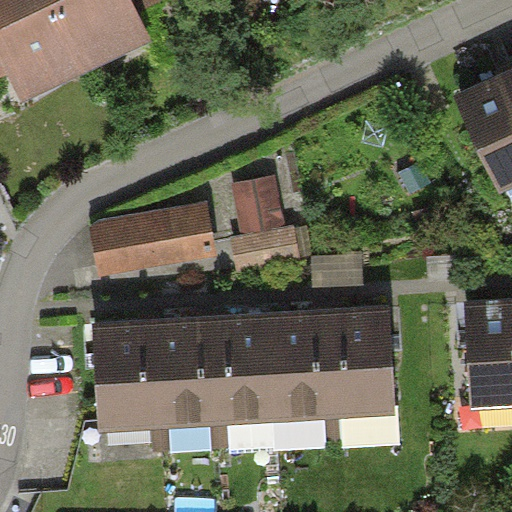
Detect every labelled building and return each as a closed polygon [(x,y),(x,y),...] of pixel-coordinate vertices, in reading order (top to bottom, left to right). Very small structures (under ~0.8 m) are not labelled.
[(0,0),(0,39),(15,72),(141,13),(134,0),(0,0)] [(511,71),(503,75),(464,93),(502,177),(511,172),(511,71)] [(208,208),(98,227),(105,269),(215,250),(208,208)] [(293,224),(236,237),(242,267),(300,254),(293,224)] [(477,396),(511,394),(511,300),(472,302),(477,396)] [(104,418),(394,400),(388,306),(345,309),(314,311),(228,317),(202,318),(143,321),(99,324),(104,418)]
